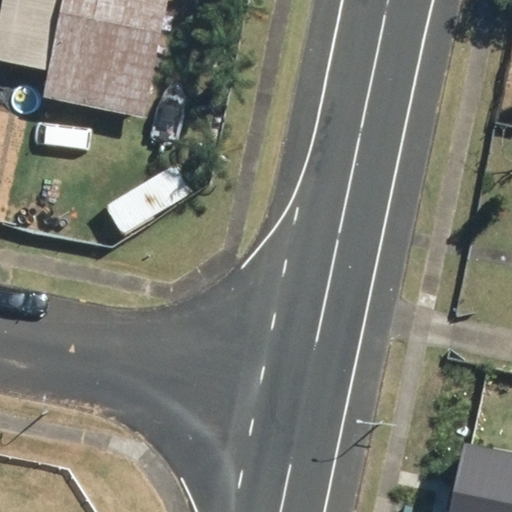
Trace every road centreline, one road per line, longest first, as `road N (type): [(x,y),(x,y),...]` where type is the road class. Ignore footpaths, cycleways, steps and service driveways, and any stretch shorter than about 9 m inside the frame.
road 1 (tertiary): [(388,0),(304,396)]
road 2 (residential): [(0,331),(304,396)]
